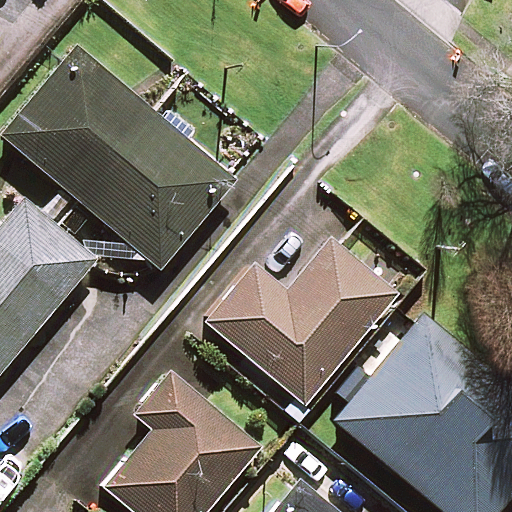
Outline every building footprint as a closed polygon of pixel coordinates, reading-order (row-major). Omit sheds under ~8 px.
[(227,180),(70,48),(0,130),(0,138),(153,268),(227,180)] [(0,363),(88,259),(17,199),(0,219),(0,363)] [(388,293),(323,240),(279,293),(246,266),(200,323),(298,403),(388,293)] [(485,511),(511,481),(511,393),(415,312),(325,418),(436,511),(485,511)] [(195,511),(251,447),(161,371),(129,409),(147,424),(96,484),(128,511),(195,511)] [(265,511),(364,511),(340,492),(330,503),(296,475),(265,511)]
